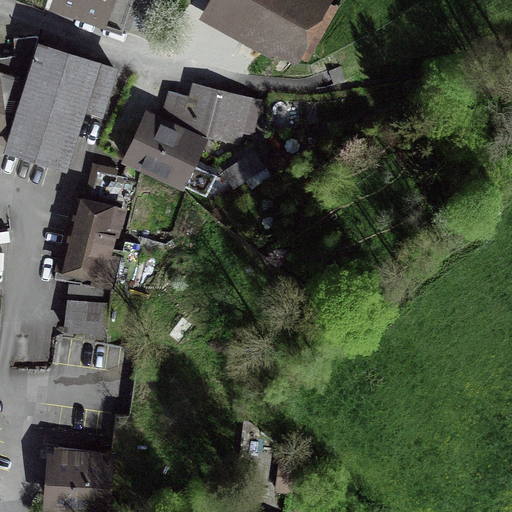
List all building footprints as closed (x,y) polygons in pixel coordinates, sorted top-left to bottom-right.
[(58,0),(58,1),(60,2),(58,7),(79,14),(81,9),(123,24),(131,0),(58,0)] [(222,0),(211,21),(303,71),(342,0),(222,0)] [(0,56),(0,127),(14,132),(10,147),(64,164),(83,105),(100,110),(114,67),(41,45),(28,86),(23,85),(39,36),(37,36),(14,38),(16,55),(0,56)] [(342,67),(330,71),(334,83),(346,79),(342,67)] [(260,104),(207,87),(195,124),(248,141),(260,104)] [(147,115),(122,173),(183,200),(209,141),(147,115)] [(254,153),(226,172),(236,185),(263,166),(254,153)] [(125,206),(80,197),(62,277),(108,287),(125,206)] [(110,463),(46,455),(40,496),(105,504),(110,463)]
